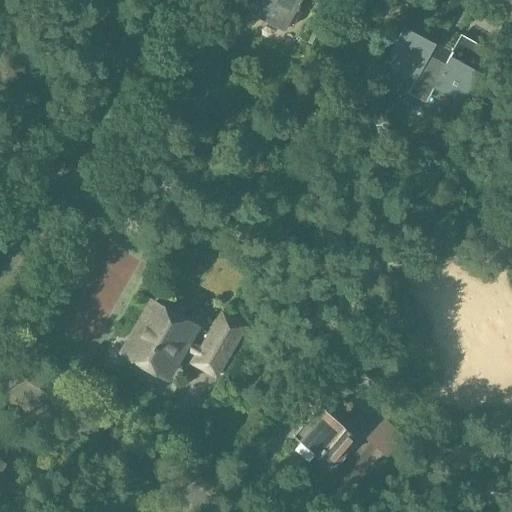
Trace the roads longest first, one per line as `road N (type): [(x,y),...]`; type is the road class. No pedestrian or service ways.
road 1 (residential): [(0,272),(160,0)]
road 2 (residential): [(215,511),(0,378)]
